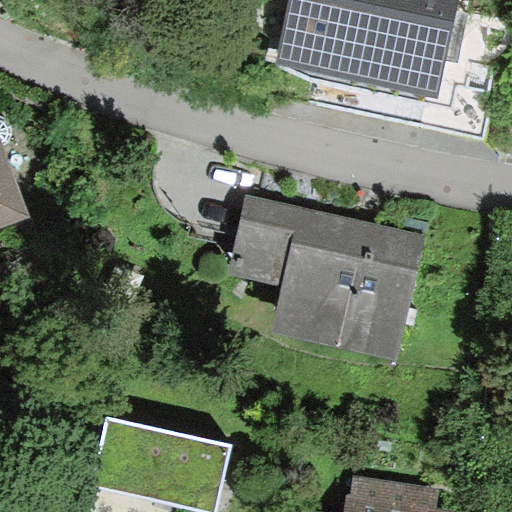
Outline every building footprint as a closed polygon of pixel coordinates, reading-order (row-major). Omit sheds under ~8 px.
[(298,0),(284,65),(435,98),(456,2),(448,0),(298,0)] [(0,232),(15,227),(0,186),(0,232)] [(405,234),(294,212),(267,341),(378,363),(405,234)] [(222,436),(108,416),(96,485),(209,505),(222,436)] [(321,511),(292,507),(290,511),(441,511),(444,496),(341,479),(335,511),(321,511)]
